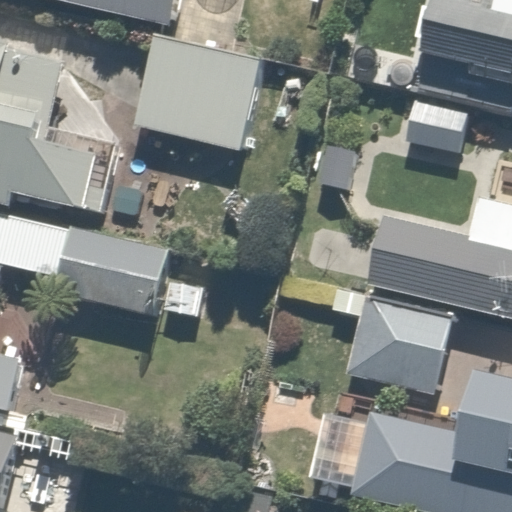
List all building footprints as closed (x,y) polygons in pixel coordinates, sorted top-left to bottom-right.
[(16,0),(183,40),(192,0),(16,0)] [(511,0),(452,0),(433,86),(511,103),(511,0)] [(283,72),(167,46),(146,142),(262,168),(283,72)] [(0,216),(113,238),(126,166),(61,154),(76,74),(0,59),(0,216)] [(489,131),(425,117),(415,160),(480,174),(489,131)] [(368,165),(329,158),(319,206),(358,214),(368,165)] [(402,230),(385,300),(470,320),(511,329),(511,219),(490,215),(482,249),(402,230)] [(185,262),(6,225),(0,251),(0,277),(175,313),(185,262)] [(0,367),(0,358),(15,292),(17,282),(0,278),(0,431),(27,438),(41,377),(0,367)] [(341,327),(370,334),(358,386),(450,407),(470,320),(385,300),(378,299),(350,292),(341,327)] [(511,511),(511,379),(487,373),(485,373),(463,458),(498,467),(486,511),(487,511),(511,511)] [(31,511),(44,460),(0,449),(0,511),(31,511)] [(286,511),(289,501),(241,490),(236,511),(286,511)]
